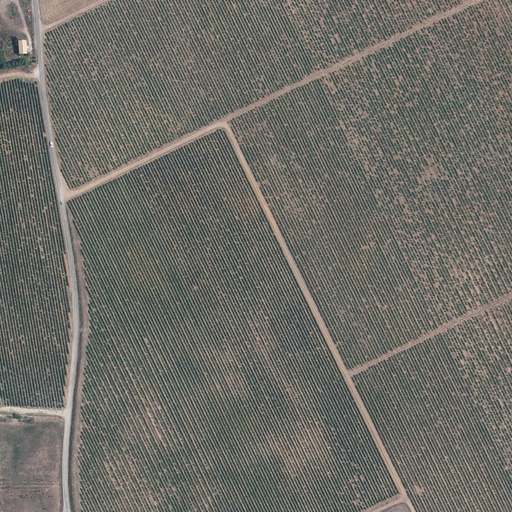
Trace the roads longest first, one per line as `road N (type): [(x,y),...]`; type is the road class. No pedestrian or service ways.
road 1 (track): [(415,511),(227,125),(68,195),(59,190)]
road 2 (unclassified): [(35,0),(77,323),(67,511)]
road 3 (track): [(348,374),(511,296)]
